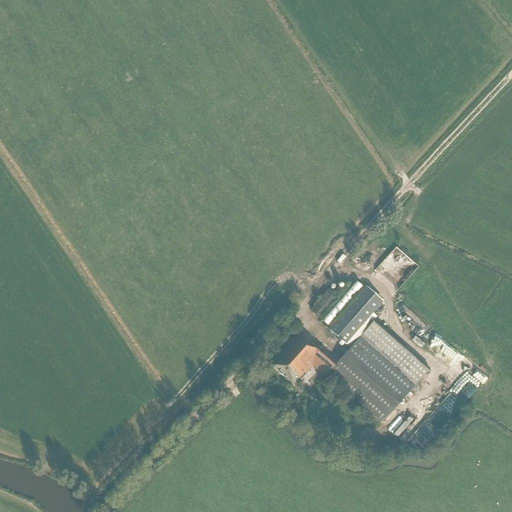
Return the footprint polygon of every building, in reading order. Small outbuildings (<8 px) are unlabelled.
[(330,331),(344,343),(383,300),(368,287),(330,331)] [(311,311),(320,319),(335,300),(327,292),(311,311)] [(361,336),(416,385),(429,370),(374,321),(361,336)] [(313,366),(325,377),(327,375),(381,424),(415,386),(360,338),(338,363),(307,335),(306,336),(293,325),(280,338),(287,344),(268,364),(294,387),(313,366)] [(398,435),(414,419),(410,415),(393,431),(398,435)] [(408,440),(418,450),(436,432),(427,422),(408,440)] [(374,443),(383,450),(391,438),(371,425),(359,444),(369,450),(374,443)]
